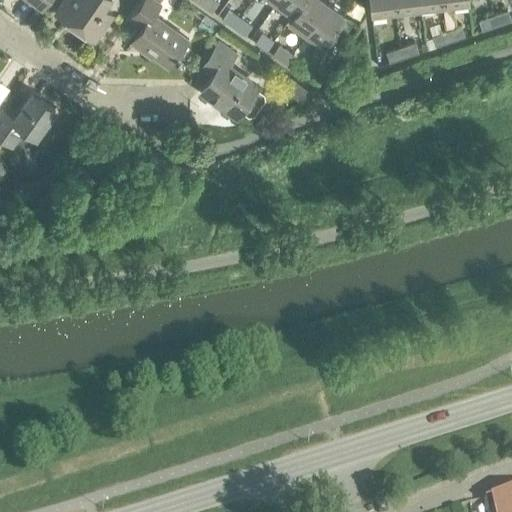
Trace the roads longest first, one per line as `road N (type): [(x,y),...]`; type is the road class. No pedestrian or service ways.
road 1 (secondary): [(157,511),(511,399)]
road 2 (residential): [(0,30),(134,126)]
